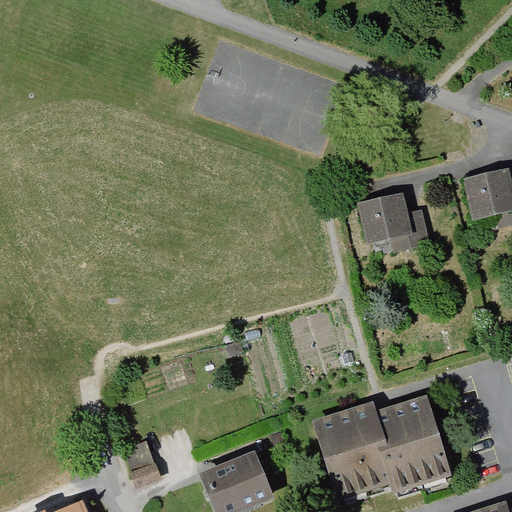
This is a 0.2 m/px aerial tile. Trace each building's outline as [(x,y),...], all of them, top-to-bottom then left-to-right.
[(511,173),(468,184),(478,225),(503,219),(507,232),(511,230),(511,173)] [(411,199),(367,209),(376,247),(396,242),(400,255),(432,247),(424,215),(416,217),(411,199)] [(319,427),(346,507),(395,490),(399,504),(459,485),(432,404),(384,419),(380,406),(319,427)] [(151,448),(126,457),(139,496),(164,487),(151,448)] [(212,480),(223,511),(260,511),(282,504),(266,461),(212,480)]
